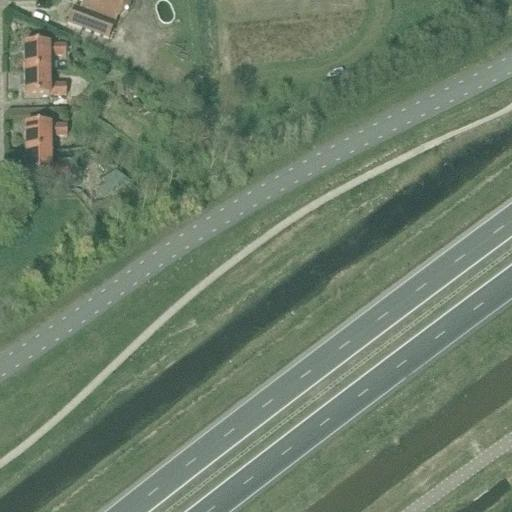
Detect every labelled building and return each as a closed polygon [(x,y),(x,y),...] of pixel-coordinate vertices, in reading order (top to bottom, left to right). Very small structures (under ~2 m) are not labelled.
[(129,12),(133,0),(77,0),(84,3),(80,14),(75,12),(70,25),(110,41),(115,27),(116,27),(118,22),(126,11),(129,12)] [(25,73),(50,73),(49,58),(66,58),(66,47),(49,48),(49,47),(24,47),(25,73)] [(50,87),(50,73),(25,73),(25,100),(50,99),(50,98),(66,97),(66,87),(50,87)] [(71,96),(71,112),(84,112),(84,96),(71,96)] [(26,154),(51,153),(51,139),(67,139),(67,128),(50,129),(50,127),(25,128),(26,154)] [(51,168),(51,153),(26,154),(27,180),(51,179),(51,178),(68,178),(68,168),(51,168)] [(14,236),(22,220),(10,215),(3,230),(14,236)]
